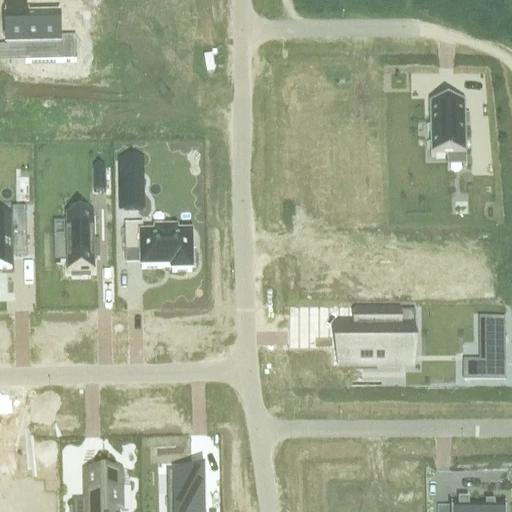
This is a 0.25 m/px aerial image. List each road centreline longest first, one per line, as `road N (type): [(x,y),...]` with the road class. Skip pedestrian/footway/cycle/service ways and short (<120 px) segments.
road 1 (residential): [(245,373),(243,32)]
road 2 (residential): [(255,426),(511,426)]
road 3 (residential): [(0,378),(245,373)]
road 4 (residential): [(243,32),(419,28)]
